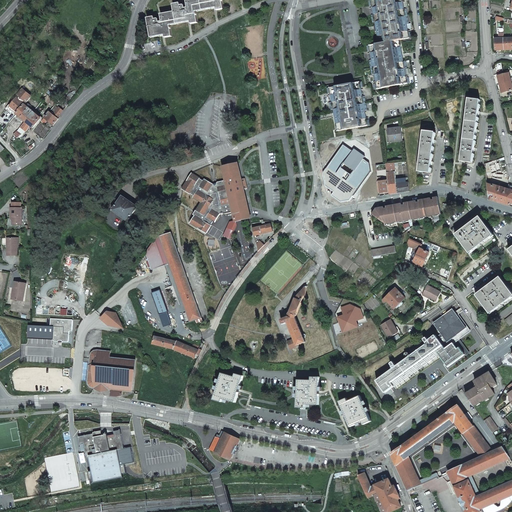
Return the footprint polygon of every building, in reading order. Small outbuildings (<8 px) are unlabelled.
[(186,0),(187,7),(184,8),(184,6),(183,5),(180,5),(180,3),(172,4),(174,11),(160,14),(161,21),(159,21),(158,19),(157,18),(154,19),(154,16),(147,18),(148,23),(151,37),(164,35),(165,37),(172,36),(169,25),(190,21),(190,24),(197,22),(195,11),(216,7),(216,10),(223,9),(221,0),(186,0)] [(403,61),(399,40),(411,38),(410,32),(408,32),(406,24),(408,23),(406,9),(403,9),(401,0),(368,0),(369,6),(371,6),(373,15),(371,15),(372,22),(374,22),(378,44),(366,46),(367,51),(370,51),(371,60),(369,60),(372,75),(374,74),(376,83),(373,84),(374,89),(409,83),(408,77),(406,78),(404,69),(406,68),(405,61),(403,61)] [(495,50),(504,50),(503,38),(503,33),(498,33),(499,39),(495,39),(495,50)] [(504,50),(511,49),(511,37),(511,38),(503,38),(504,50)] [(500,84),(511,81),(511,77),(510,78),(509,73),(497,76),(500,84)] [(511,81),(500,84),(502,93),(511,90),(511,81)] [(330,110),(333,109),(336,131),(369,125),(368,119),(366,120),(365,111),(367,111),(364,96),(362,96),(360,88),(362,87),(361,82),(327,88),(327,93),(330,93),(331,102),(329,102),(330,110)] [(22,89),(16,96),(7,107),(16,114),(24,104),(25,103),(31,97),(27,94),(22,89)] [(44,99),(47,94),(42,90),(38,93),(44,99)] [(54,106),(58,102),(51,96),(50,96),(47,94),(44,99),(43,99),(46,102),(47,100),(54,105),(54,106)] [(468,98),(466,115),(460,161),(472,162),(473,152),(474,147),(476,134),(476,129),(478,116),(478,111),(480,100),(468,98)] [(34,111),(25,103),(24,104),(33,112),(34,111)] [(33,112),(24,104),(16,114),(25,121),(33,112)] [(59,108),(53,114),(49,111),(44,118),(50,122),(52,124),(53,125),(59,119),(57,118),(63,111),(59,108)] [(30,126),(33,128),(41,118),(33,112),(25,121),(30,126)] [(391,142),(403,141),(401,127),(388,129),(389,134),(390,134),(391,142)] [(434,139),(435,132),(423,131),(419,171),(430,173),(431,166),(431,161),(433,144),(434,139)] [(343,146),(323,172),(325,185),(333,192),(331,195),(340,203),(348,201),(371,171),(369,163),(362,159),(364,156),(353,149),(351,151),(343,146)] [(213,221),(214,222),(218,216),(220,214),(223,213),(224,214),(233,211),(235,220),(236,221),(250,218),(243,189),(241,179),(237,163),(224,166),(222,167),(225,180),(217,182),(216,183),(213,184),(204,179),(203,180),(199,178),(200,178),(192,173),(182,189),(190,194),(190,193),(194,196),(193,197),(201,202),(196,211),(198,212),(195,216),(195,215),(190,223),(206,233),(211,225),(210,225),(213,221)] [(409,191),(408,182),(396,183),(396,179),(394,163),(385,164),(387,179),(387,180),(389,192),(389,194),(409,191)] [(389,192),(387,180),(384,181),(377,182),(379,193),(389,192)] [(511,202),(511,187),(511,184),(510,187),(509,190),(501,188),(487,184),(489,199),(509,205),(511,202)] [(112,210),(128,221),(138,206),(122,196),(112,210)] [(376,209),(372,215),(385,223),(385,224),(441,214),(438,198),(433,198),(434,200),(431,200),(431,199),(419,201),(419,202),(416,203),(416,201),(407,203),(404,204),(404,205),(402,205),(402,204),(386,207),(387,208),(384,209),(383,207),(376,209)] [(12,224),(22,224),(22,207),(21,207),(20,207),(20,202),(12,202),(12,207),(11,207),(11,216),(12,216),(12,218),(12,224)] [(493,235),(479,216),(455,234),(469,253),(493,235)] [(231,239),(237,225),(236,221),(235,220),(229,222),(223,235),(231,239)] [(267,232),(272,231),(270,224),(265,225),(262,226),(261,226),(253,228),(254,236),(262,234),(261,232),(267,231),(267,232)] [(201,317),(171,232),(156,238),(154,240),(163,266),(169,263),(190,322),(201,317)] [(17,255),(17,238),(7,238),(8,255),(17,255)] [(421,249),(419,248),(421,245),(408,239),(407,244),(416,248),(409,260),(422,267),(429,252),(421,249)] [(152,270),(163,266),(154,240),(146,252),(152,270)] [(395,246),(371,250),(372,256),(396,252),(395,246)] [(511,296),(511,292),(500,276),(475,295),(490,314),(511,296)] [(26,283),(15,282),(13,291),(14,291),(13,299),(23,301),(26,283)] [(436,301),(441,293),(427,286),(422,294),(429,297),(436,301)] [(306,296),(306,287),(305,287),(295,298),(287,317),(281,320),(283,324),(287,322),(294,339),(291,340),(294,347),(298,346),(297,345),(305,342),(295,317),(303,296),(306,296)] [(385,302),(387,301),(394,308),(398,305),(399,306),(400,306),(403,304),(402,303),(403,302),(402,301),(405,298),(396,288),(391,293),(389,294),(383,300),(383,301),(384,302),(385,302)] [(160,290),(152,293),(159,315),(168,312),(160,290)] [(344,315),(338,317),(343,332),(358,327),(356,321),(363,318),(360,309),(350,305),(341,308),(344,315)] [(453,343),(469,332),(452,309),(433,323),(441,334),(437,337),(435,335),(433,336),(433,337),(425,342),(426,344),(395,367),(393,368),(376,380),(385,393),(438,354),(453,343)] [(74,332),(74,320),(52,319),(52,326),(28,325),(28,338),(53,339),(54,341),(58,341),(59,340),(61,340),(62,341),(67,342),(69,341),(69,331),(74,332)] [(395,327),(390,319),(381,325),(389,338),(398,332),(395,327)] [(201,350),(199,349),(200,347),(194,344),(192,347),(177,341),(173,340),(155,336),(145,333),(144,337),(154,339),(153,344),(173,349),(195,358),(197,354),(199,355),(201,350)] [(453,343),(438,354),(448,367),(464,355),(459,347),(457,349),(453,343)] [(131,392),(134,360),(109,357),(110,351),(94,350),(91,352),(90,355),(87,381),(87,384),(90,387),(93,389),(131,392)] [(475,381),(478,386),(465,394),(473,406),(483,400),(484,401),(495,394),(491,387),(496,384),(489,372),(475,381)] [(235,373),(234,377),(222,373),(214,399),(222,401),(223,398),(235,402),(243,376),(235,373)] [(311,380),(298,380),(297,407),(300,407),(303,407),(305,407),(306,404),(318,404),(319,377),(311,377),(311,380)] [(364,424),(371,421),(360,396),(347,401),(346,398),(339,401),(350,426),(362,421),(364,424)] [(409,456),(455,422),(463,434),(474,426),(469,420),(473,418),(468,411),(465,414),(458,405),(448,413),(421,432),(404,445),(404,444),(391,454),(397,465),(409,456)] [(498,429),(490,417),(484,421),(492,433),(498,429)] [(492,452),(490,449),(474,426),(463,434),(480,457),(492,452)] [(93,479),(94,483),(123,477),(122,473),(126,473),(124,464),(133,462),(130,447),(123,448),(120,430),(114,431),(114,435),(108,436),(107,434),(107,433),(106,433),(105,433),(104,433),(103,433),(103,434),(103,435),(101,436),(100,431),(92,432),(93,434),(78,437),(81,451),(85,451),(86,456),(88,455),(92,470),(88,471),(90,480),(93,479)] [(216,453),(231,460),(235,451),(237,452),(238,449),(236,448),(240,439),(222,431),(219,436),(218,438),(216,436),(210,450),(215,452),(216,453)] [(467,477),(472,475),(510,458),(506,452),(502,447),(500,444),(490,449),(492,452),(480,457),(447,472),(465,511),(495,511),(503,509),(505,507),(507,506),(508,505),(509,504),(511,502),(511,500),(511,481),(481,495),(476,497),(467,477)] [(409,456),(397,465),(408,490),(414,487),(421,484),(420,480),(409,456)] [(421,484),(438,477),(436,473),(420,480),(421,484)] [(476,497),(481,495),(472,475),(467,477),(476,497)] [(398,499),(400,498),(395,485),(392,487),(389,479),(371,487),(367,477),(360,480),(368,497),(374,495),(381,511),(389,511),(401,507),(398,499)]
